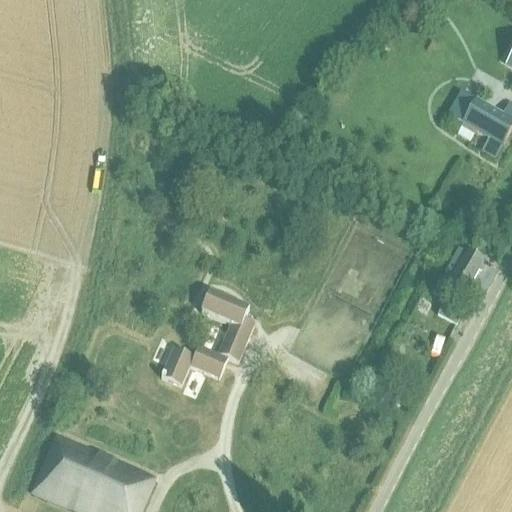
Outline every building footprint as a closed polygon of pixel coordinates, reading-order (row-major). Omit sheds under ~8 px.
[(461,113),(473,88),(459,82),(447,106),(461,113)] [(511,132),(511,107),(482,91),(461,128),(487,143),(480,155),(495,163),(511,132)] [(458,255),(440,288),(435,297),(443,301),(448,292),(461,298),(479,265),(458,255)] [(229,367),(250,329),(240,324),(245,314),(207,294),(197,313),(225,328),(210,357),(191,346),(186,356),(167,346),(152,374),(171,384),(181,365),(209,381),(220,362),(229,367)] [(464,315),(443,305),(437,319),(457,329),(464,315)] [(66,511),(140,511),(152,484),(54,442),(31,497),(66,511)]
